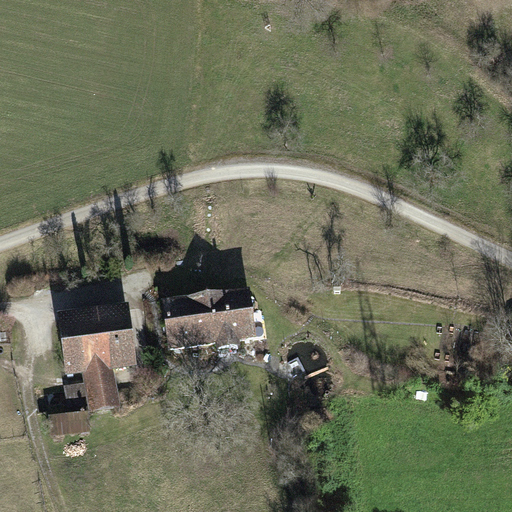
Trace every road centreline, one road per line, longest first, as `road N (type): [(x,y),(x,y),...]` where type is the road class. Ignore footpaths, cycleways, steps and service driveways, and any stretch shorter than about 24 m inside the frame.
road 1 (track): [(0,245),(231,172),(306,177),(369,195),(511,259)]
road 2 (track): [(46,301),(29,401),(64,511)]
